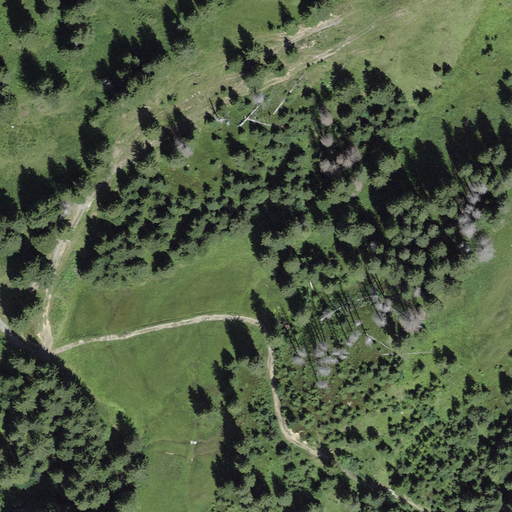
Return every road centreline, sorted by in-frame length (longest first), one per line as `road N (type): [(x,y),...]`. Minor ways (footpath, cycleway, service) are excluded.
road 1 (track): [(0,320),(48,354),(158,325),(250,316),(271,339),(276,399),(290,436),(405,498),(445,508)]
road 2 (track): [(48,354),(43,324),(56,255),(163,91),(208,64),(356,9)]
